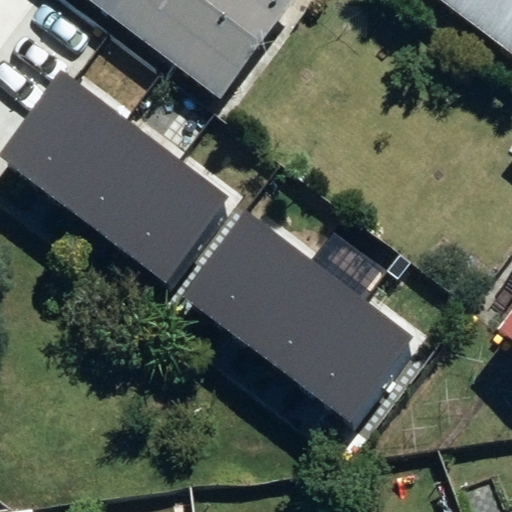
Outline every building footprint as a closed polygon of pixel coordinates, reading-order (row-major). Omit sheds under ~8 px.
[(298,10),(284,0),(61,0),(216,117),(298,10)] [(511,0),(414,0),(511,74),(511,0)] [(224,196),(60,70),(0,146),(0,157),(159,280),(224,196)] [(426,348),(243,209),(178,293),(362,433),(426,348)] [(346,217),(324,244),(381,290),(403,263),(346,217)] [(511,329),(491,357),(511,374),(511,329)]
